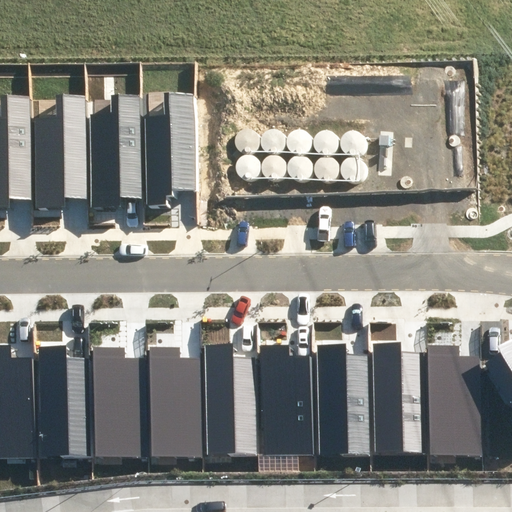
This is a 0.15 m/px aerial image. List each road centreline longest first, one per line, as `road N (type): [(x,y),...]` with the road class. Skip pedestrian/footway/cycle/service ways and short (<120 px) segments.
road 1 (residential): [(511,490),(147,493),(0,511)]
road 2 (residential): [(0,275),(511,272)]
